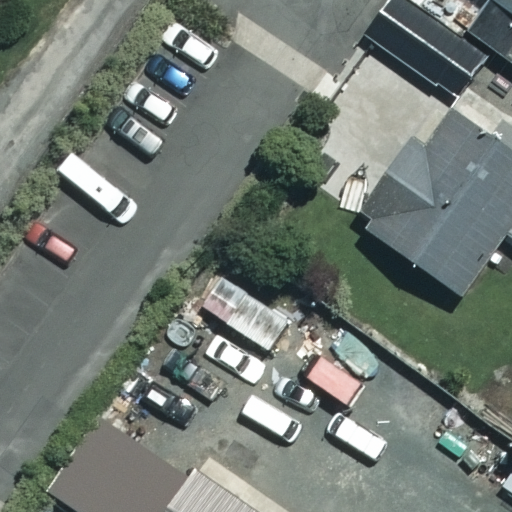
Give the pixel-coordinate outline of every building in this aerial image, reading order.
[(483,60),(392,0),(390,0),(364,40),(456,101),(483,60)] [(511,0),(488,0),(511,17),(511,0)] [(351,211),(437,274),(511,173),(511,153),(435,97),(351,211)] [(511,415),(501,430),(511,437),(511,415)] [(194,489),(101,426),(50,502),(64,511),(286,511),(213,462),(194,489)] [(64,511),(50,502),(43,511),(64,511)]
